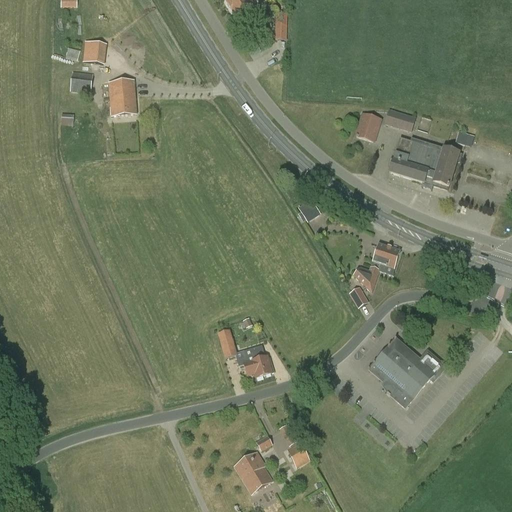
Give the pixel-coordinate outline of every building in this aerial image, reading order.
[(61,0),(61,9),(77,10),(77,0),(61,0)] [(229,0),(227,2),(234,14),(256,2),(255,0),(229,0)] [(275,42),(287,42),(287,16),(276,16),(275,42)] [(84,64),(103,66),(105,46),(86,44),(84,64)] [(62,59),(77,63),(81,49),(76,48),(76,51),(68,49),(68,50),(65,49),(62,59)] [(71,93),(90,96),(93,76),(73,74),(71,93)] [(108,84),(110,118),(137,116),(135,82),(108,84)] [(384,127),(411,135),(416,120),(389,111),(384,127)] [(61,127),(73,128),(74,116),(62,115),(61,127)] [(361,115),(354,139),(375,145),(382,122),(361,115)] [(455,143),(471,148),(474,136),(458,132),(455,143)] [(400,142),(389,176),(447,193),(459,156),(413,142),(412,146),(400,142)] [(298,210),(307,225),(321,217),(311,201),(298,210)] [(373,264),(371,270),(370,269),(369,273),(360,270),(353,278),(362,287),(366,290),(371,295),(377,279),(379,273),(385,276),(387,269),(394,271),(400,254),(379,247),(373,264)] [(367,305),(362,295),(359,290),(350,295),(358,310),(360,309),(367,305)] [(412,320),(418,325),(426,317),(420,311),(412,320)] [(249,320),(243,323),(246,330),(252,327),(249,320)] [(218,337),(225,361),(236,358),(229,333),(218,337)] [(429,383),(430,383),(433,386),(438,379),(446,370),(428,354),(421,363),(395,341),(368,371),(382,384),(380,387),(386,395),(404,412),(411,404),(429,383)] [(262,348),(248,352),(252,366),(259,364),(260,366),(261,366),(265,378),(272,376),(269,365),(267,365),(266,361),(262,348)] [(252,366),(248,352),(245,353),(247,360),(237,362),(239,368),(244,367),(247,378),(255,376),(256,380),(265,378),(261,366),(260,366),(259,364),(252,366)] [(286,443),(289,449),(301,442),(298,436),(286,443)] [(267,439),(256,445),(261,454),(271,448),(267,439)] [(287,452),(297,470),(304,466),(303,463),(306,461),(308,464),(310,463),(301,445),(287,452)] [(265,468),(257,455),(235,468),(252,496),(272,483),(264,469),(265,468)]
